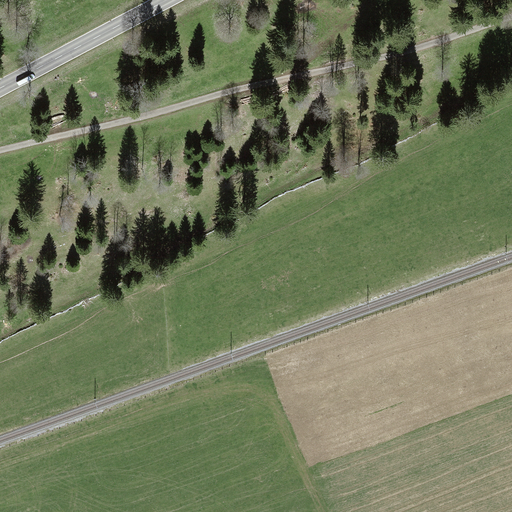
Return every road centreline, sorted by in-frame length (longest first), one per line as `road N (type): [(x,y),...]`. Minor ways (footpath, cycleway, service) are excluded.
road 1 (unclassified): [(0,150),(386,56),(511,15)]
road 2 (primary): [(167,0),(0,88)]
